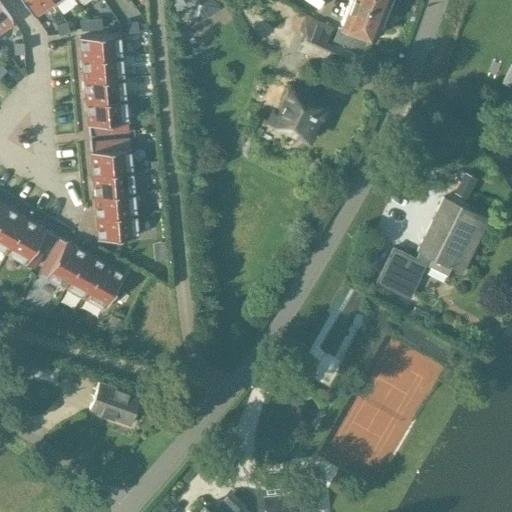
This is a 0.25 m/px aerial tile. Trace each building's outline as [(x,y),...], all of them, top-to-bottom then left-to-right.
[(52,3),(49,0),(23,0),(34,15),(52,3)] [(179,0),(194,23),(217,8),(211,0),(179,0)] [(381,32),(383,26),(381,22),(379,22),(387,0),(348,0),(339,23),(373,36),(375,32),(378,33),(381,32)] [(0,26),(11,18),(2,5),(0,2),(0,26)] [(101,18),(90,19),(91,28),(102,27),(101,18)] [(81,29),(91,28),(90,19),(80,20),(81,29)] [(354,56),(331,45),(326,43),(330,35),(322,31),(323,29),(303,19),(297,32),(302,35),(299,43),(302,45),(300,50),(323,61),(325,58),(348,69),(354,56)] [(69,31),(67,22),(56,26),(59,34),(69,31)] [(138,31),(137,22),(126,23),(127,32),(138,31)] [(337,27),(331,45),(354,56),(361,59),(368,39),(337,27)] [(120,33),(79,37),(81,59),(122,56),(120,33)] [(23,53),(22,42),(14,43),(15,54),(23,53)] [(124,77),(122,56),(81,59),(83,81),(124,77)] [(126,99),(124,77),(83,81),(85,102),(126,99)] [(321,115),(327,102),(309,94),(313,87),(299,81),(288,84),(270,122),(286,130),(289,124),(298,128),(297,132),(308,137),(318,115),(321,115)] [(128,121),(126,99),(85,102),(87,125),(88,125),(98,124),(108,123),(117,122),(127,121),(128,121)] [(128,131),(127,121),(117,122),(118,132),(128,131)] [(118,132),(117,122),(108,123),(108,132),(118,132)] [(108,132),(108,123),(98,124),(99,133),(108,132)] [(99,133),(98,124),(88,125),(89,134),(90,134),(99,133)] [(129,148),(129,138),(119,139),(120,149),(129,148)] [(120,149),(119,139),(109,140),(110,149),(120,149)] [(110,149),(109,140),(99,141),(100,150),(110,149)] [(100,150),(99,141),(90,142),(91,151),(100,150)] [(130,148),(129,148),(120,149),(110,149),(100,150),(91,151),(90,151),(92,174),(132,170),(130,148)] [(134,192),(132,170),(92,174),(94,195),(134,192)] [(465,173),(455,192),(466,198),(475,179),(465,173)] [(136,213),(134,192),(94,195),(96,217),(136,213)] [(393,247),(376,281),(409,298),(429,257),(461,273),(488,219),(443,197),(436,211),(442,214),(438,222),(432,219),(416,250),(419,252),(416,258),(393,247)] [(26,217),(7,207),(0,219),(0,249),(6,253),(26,217)] [(138,236),(136,213),(96,217),(98,239),(123,237),(123,238),(135,237),(135,236),(138,236)] [(39,241),(45,229),(26,217),(6,253),(25,264),(26,263),(32,252),(39,241)] [(45,244),(51,234),(52,233),(45,229),(39,241),(45,244)] [(59,252),(65,241),(58,237),(58,238),(52,248),(59,252)] [(65,287),(85,251),(66,240),(65,241),(59,252),(52,263),(46,275),(45,275),(65,287)] [(39,256),(45,244),(39,241),(32,252),(39,256)] [(52,263),(59,252),(52,248),(45,260),(52,263)] [(84,297),(104,262),(85,251),(65,287),(84,297)] [(32,267),(39,256),(32,252),(26,263),(32,267)] [(46,275),(52,263),(45,260),(39,271),(46,275)] [(123,273),(104,262),(84,297),(103,309),(105,306),(106,307),(112,296),(111,296),(123,273)] [(345,284),(302,359),(316,367),(313,371),(310,369),(306,374),(328,387),(341,361),(357,329),(363,333),(369,320),(356,312),(333,357),(318,348),(352,289),(345,284)] [(111,314),(104,327),(114,332),(121,319),(111,314)] [(3,362),(1,374),(27,379),(28,374),(35,375),(38,363),(30,362),(29,367),(3,362)] [(0,395),(9,397),(11,377),(0,375),(0,395)] [(131,424),(140,398),(98,382),(89,408),(131,424)] [(315,511),(314,494),(293,497),(292,495),(265,498),(266,511),(315,511)] [(210,511),(203,506),(198,511),(242,511),(226,498),(213,511),(210,511)]
